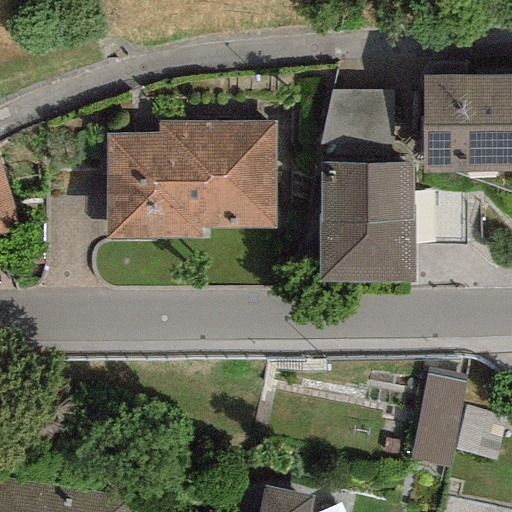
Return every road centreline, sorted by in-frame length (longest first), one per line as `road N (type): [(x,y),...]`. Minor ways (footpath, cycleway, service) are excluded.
road 1 (residential): [(0,130),(110,86),(291,54),(511,46)]
road 2 (tertiary): [(511,312),(0,325)]
